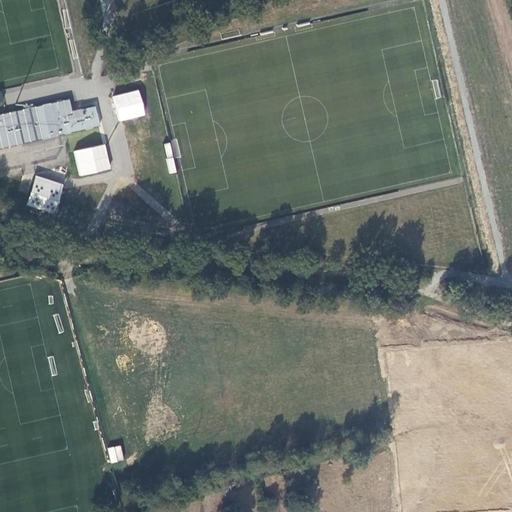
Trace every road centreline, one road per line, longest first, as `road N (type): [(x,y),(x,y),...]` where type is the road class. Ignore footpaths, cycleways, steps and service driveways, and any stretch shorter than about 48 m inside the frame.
road 1 (track): [(64,263),(162,260),(429,288)]
road 2 (track): [(105,0),(109,36),(93,80),(16,100)]
